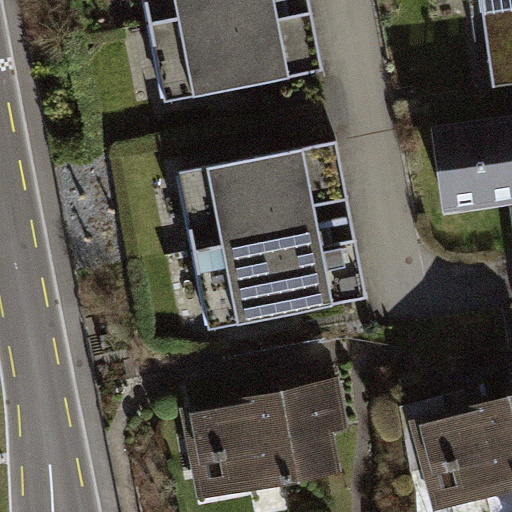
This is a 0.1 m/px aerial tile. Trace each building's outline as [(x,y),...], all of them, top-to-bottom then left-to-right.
[(146,0),(151,23),(271,0),(146,0)] [(273,0),(271,0),(151,23),(166,102),(324,71),(313,13),(277,20),(273,0)] [(511,8),(477,13),(488,86),(511,82),(511,8)] [(511,114),(425,127),(438,211),(511,199),(511,114)] [(338,145),(183,174),(198,252),(320,228),(316,207),(349,201),(338,145)] [(320,228),(198,252),(213,330),(371,300),(359,242),(324,249),(320,228)] [(335,387),(198,413),(206,454),(216,452),(217,460),(224,459),(229,485),(333,465),(327,431),(343,428),(335,387)] [(511,400),(427,423),(438,462),(448,460),(451,468),(457,466),(464,490),(511,477),(511,400)]
